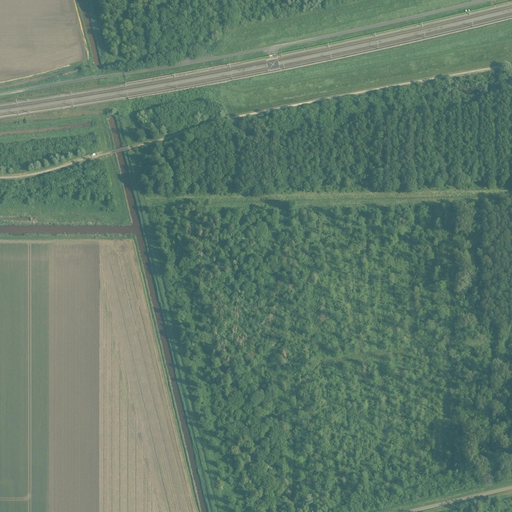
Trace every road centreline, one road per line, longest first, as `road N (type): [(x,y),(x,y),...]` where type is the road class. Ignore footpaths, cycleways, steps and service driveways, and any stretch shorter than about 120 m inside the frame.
road 1 (track): [(216,511),(145,207),(511,198)]
road 2 (track): [(511,337),(289,365),(201,366),(184,374)]
road 3 (track): [(107,152),(94,116),(0,127)]
